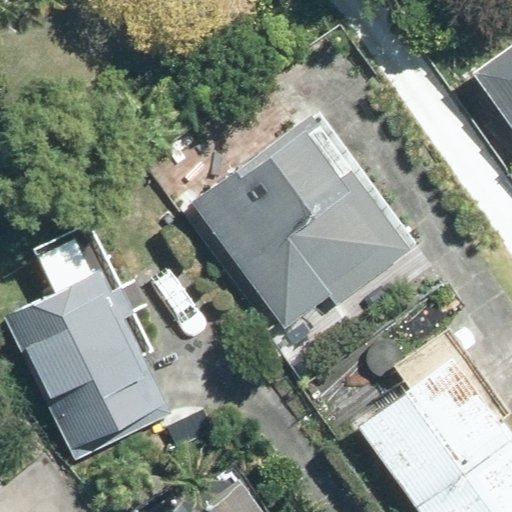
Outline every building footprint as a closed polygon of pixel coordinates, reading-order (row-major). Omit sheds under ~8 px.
[(511,44),(482,64),(511,109),(511,44)] [(201,191),(291,320),(335,289),(339,296),(423,238),(328,103),(201,191)] [(186,429),(148,350),(158,345),(117,258),(9,309),(88,475),(186,429)] [(511,511),(511,422),(464,351),(371,415),(435,511),(511,511)] [(192,511),(279,511),(255,473),(192,511)]
